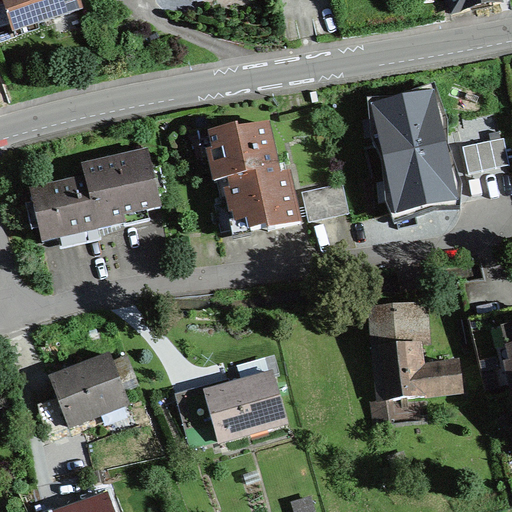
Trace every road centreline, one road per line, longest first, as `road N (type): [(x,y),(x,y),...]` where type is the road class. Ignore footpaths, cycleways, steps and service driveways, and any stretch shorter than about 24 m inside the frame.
road 1 (tertiary): [(511,33),(160,92),(0,130)]
road 2 (residential): [(481,228),(434,247),(109,290),(14,316)]
road 3 (unknown): [(257,76),(133,0)]
